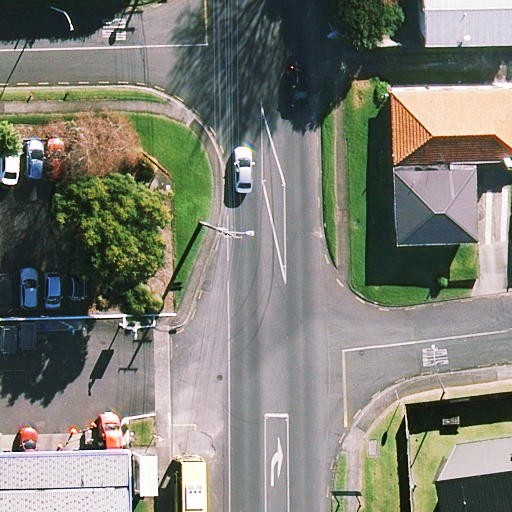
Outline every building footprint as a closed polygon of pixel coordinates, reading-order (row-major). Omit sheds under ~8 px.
[(511,0),(417,0),(418,37),(511,37),(511,0)] [(511,85),(390,88),(392,237),(471,236),(470,155),(511,153),(511,85)] [(511,511),(511,453),(441,463),(447,511),(511,511)] [(0,511),(114,511),(113,454),(0,456),(0,511)] [(150,458),(135,458),(135,500),(150,500),(150,458)]
